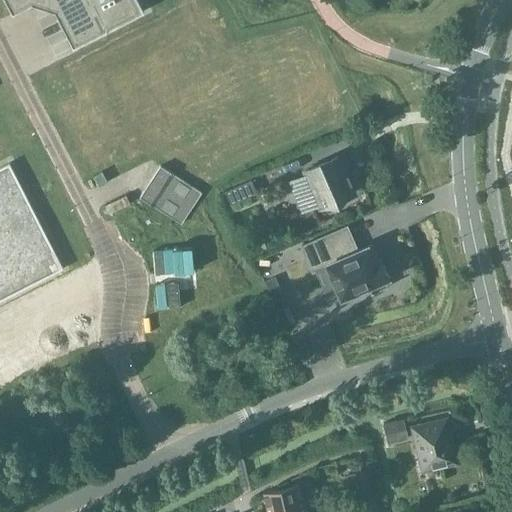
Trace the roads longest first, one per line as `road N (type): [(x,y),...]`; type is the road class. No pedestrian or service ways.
road 1 (unclassified): [(54,511),(229,422),(497,333)]
road 2 (unclassified): [(497,333),(467,191),(464,119),(476,59),(506,0)]
